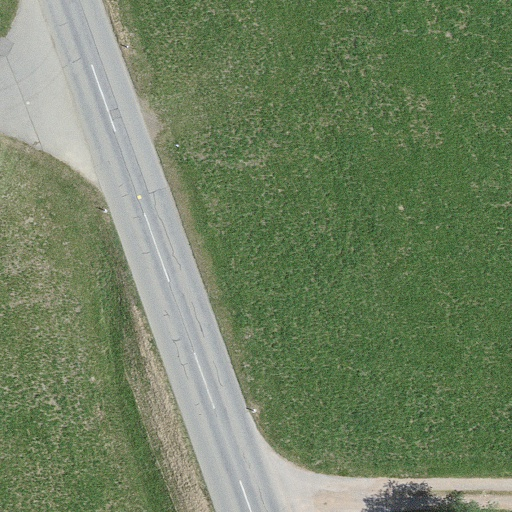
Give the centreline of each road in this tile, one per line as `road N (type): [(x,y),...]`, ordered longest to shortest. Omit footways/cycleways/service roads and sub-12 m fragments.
road 1 (secondary): [(99,79),(250,511)]
road 2 (track): [(511,497),(242,491)]
